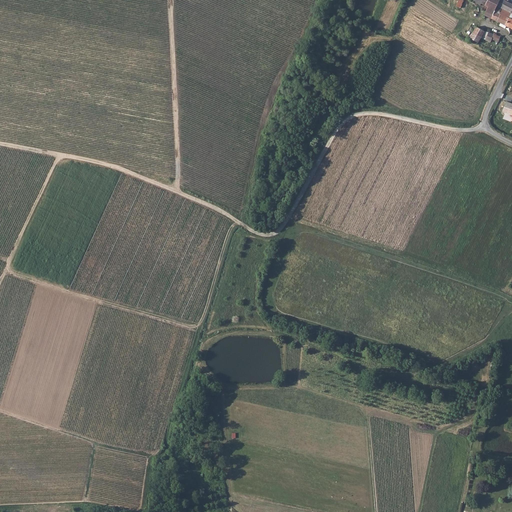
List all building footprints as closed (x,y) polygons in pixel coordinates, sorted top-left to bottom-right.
[(511,18),(509,17),(511,12),(509,11),(511,4),(511,3),(505,0),(498,0),(497,5),(495,9),(489,6),(486,5),(486,7),(487,8),(484,14),(491,17),(500,22),(499,25),(504,27),(505,25),(511,28),(511,18)] [(486,39),(487,33),(476,27),(470,38),(478,42),(481,37),(486,39)] [(501,36),(497,35),(488,32),(487,33),(486,39),(491,41),(492,38),(499,41),(501,36)] [(511,103),(506,101),(503,110),(506,111),(507,112),(511,113),(511,103)] [(459,368),(455,373),(460,376),(464,372),(459,368)]
